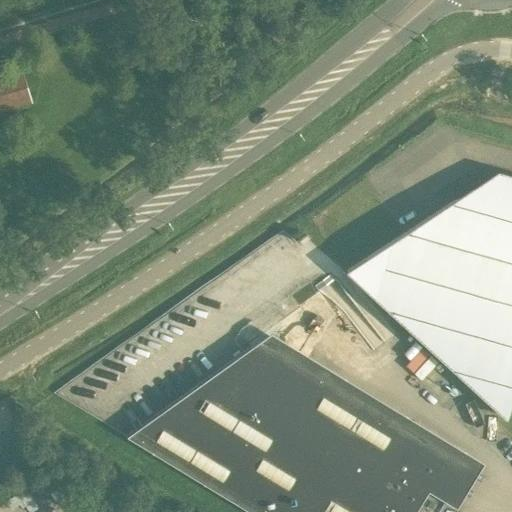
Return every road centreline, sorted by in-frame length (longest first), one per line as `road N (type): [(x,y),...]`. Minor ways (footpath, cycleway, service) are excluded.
road 1 (unclassified): [(0,369),(184,255),(455,57),(511,51)]
road 2 (primary): [(0,292),(357,54)]
road 3 (track): [(131,0),(0,42)]
